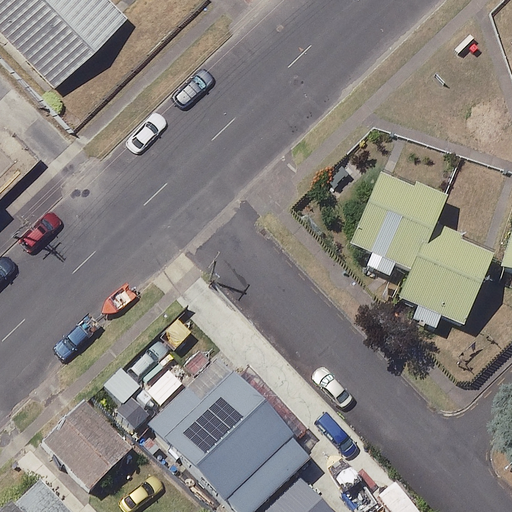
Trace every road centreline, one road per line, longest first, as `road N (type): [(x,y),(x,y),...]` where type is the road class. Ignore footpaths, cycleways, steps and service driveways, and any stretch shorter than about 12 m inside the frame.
road 1 (residential): [(165,184),(438,467)]
road 2 (residential): [(359,0),(165,184)]
road 3 (residential): [(165,184),(0,343)]
